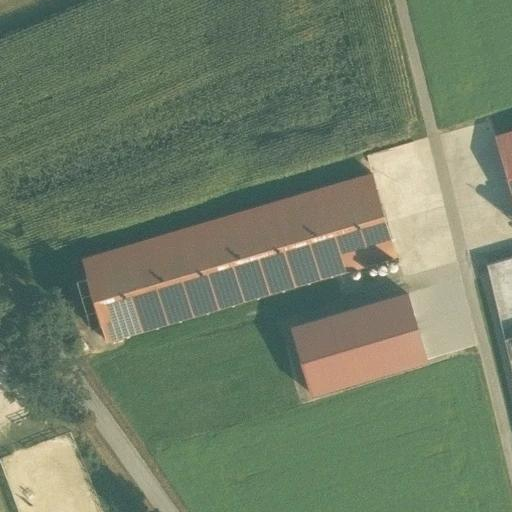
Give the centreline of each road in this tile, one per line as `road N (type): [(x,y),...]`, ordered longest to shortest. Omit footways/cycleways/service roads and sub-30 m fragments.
road 1 (track): [(511,471),(400,0)]
road 2 (unclassified): [(167,511),(40,332),(0,292)]
